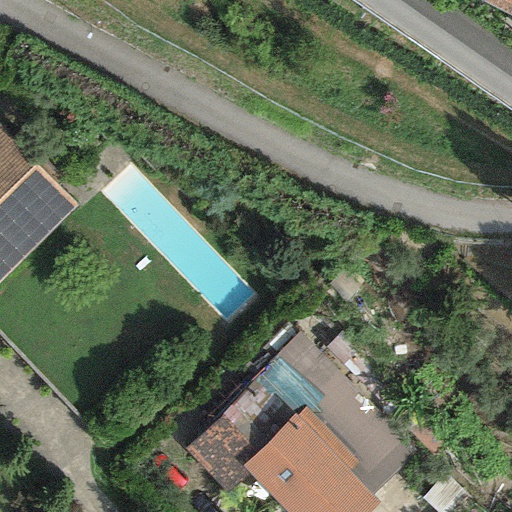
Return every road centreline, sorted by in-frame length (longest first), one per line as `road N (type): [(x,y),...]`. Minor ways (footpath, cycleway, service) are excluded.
road 1 (residential): [(5,0),(352,189),(511,221)]
road 2 (tertiary): [(511,77),(401,0)]
